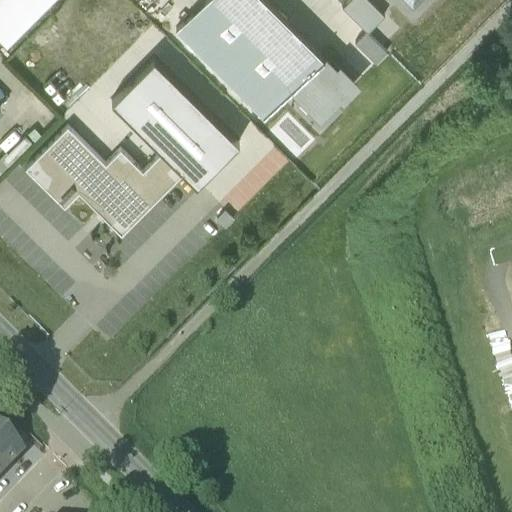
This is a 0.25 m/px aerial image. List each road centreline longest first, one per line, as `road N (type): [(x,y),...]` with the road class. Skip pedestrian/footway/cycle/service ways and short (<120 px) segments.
road 1 (track): [(90,425),(511,6)]
road 2 (residential): [(176,511),(0,336)]
